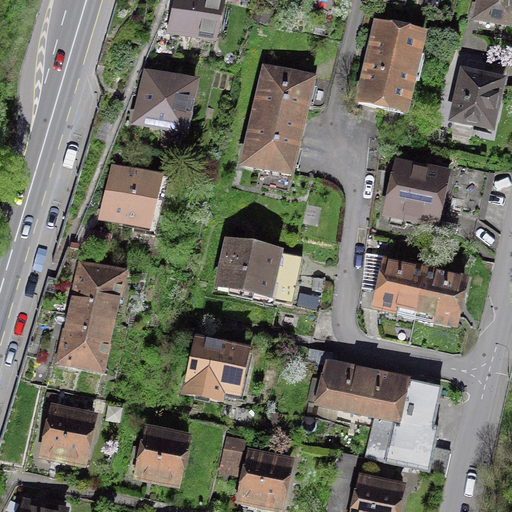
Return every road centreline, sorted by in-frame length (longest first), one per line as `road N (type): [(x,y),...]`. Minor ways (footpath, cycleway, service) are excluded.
road 1 (primary): [(0,295),(86,0)]
road 2 (residential): [(511,268),(457,511)]
